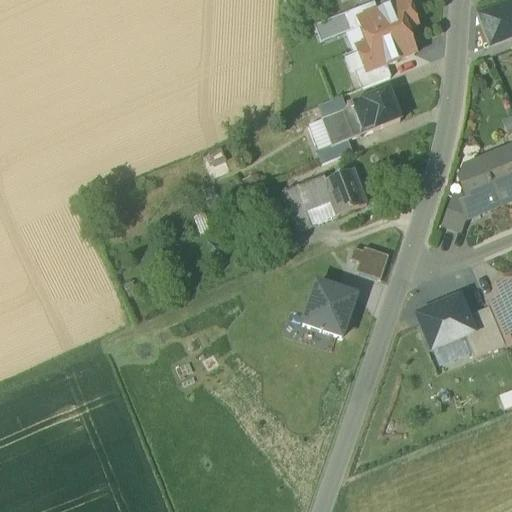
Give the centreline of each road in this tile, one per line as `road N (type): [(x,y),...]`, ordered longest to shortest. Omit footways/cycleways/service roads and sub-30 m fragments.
road 1 (track): [(0,390),(425,204)]
road 2 (unclassified): [(459,0),(452,106),(402,280)]
road 3 (unclassified): [(402,280),(322,511)]
